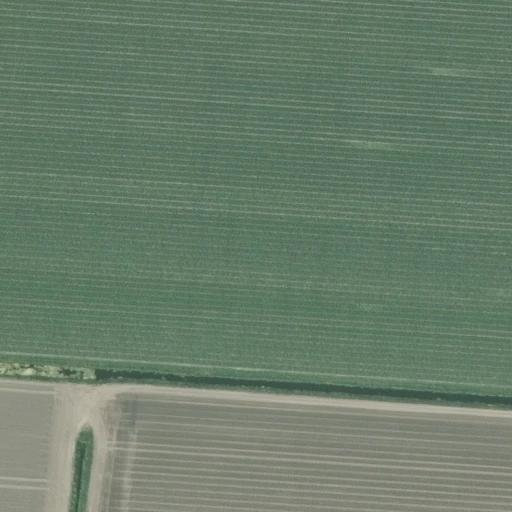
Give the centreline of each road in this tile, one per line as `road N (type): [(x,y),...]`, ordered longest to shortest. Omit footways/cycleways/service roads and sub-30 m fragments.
road 1 (track): [(94,511),(106,409),(127,395),(511,419)]
road 2 (track): [(60,511),(70,427),(106,409)]
